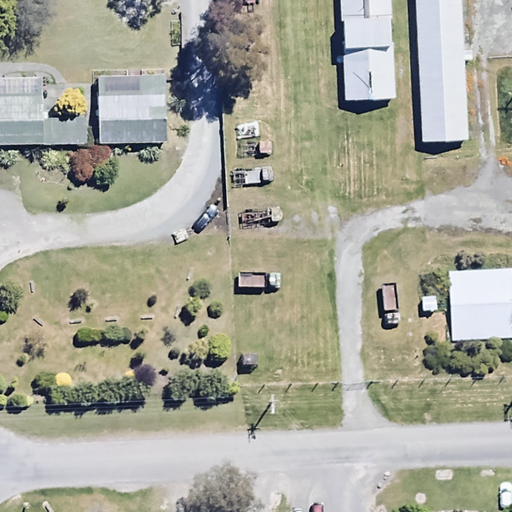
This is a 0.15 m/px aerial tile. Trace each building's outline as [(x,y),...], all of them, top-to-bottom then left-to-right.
[(415,0),(422,142),(469,140),(462,0),(340,0),(342,21),(344,21),(345,100),(397,99),(394,42),(392,42),(391,0),(415,0)] [(96,78),(97,146),(164,145),(163,77),(96,78)] [(0,82),(0,146),(87,146),(87,119),(41,120),(41,82),(0,82)] [(511,338),(511,267),(449,271),(452,341),(511,338)] [(423,310),(438,310),(437,296),(422,296),(423,310)]
